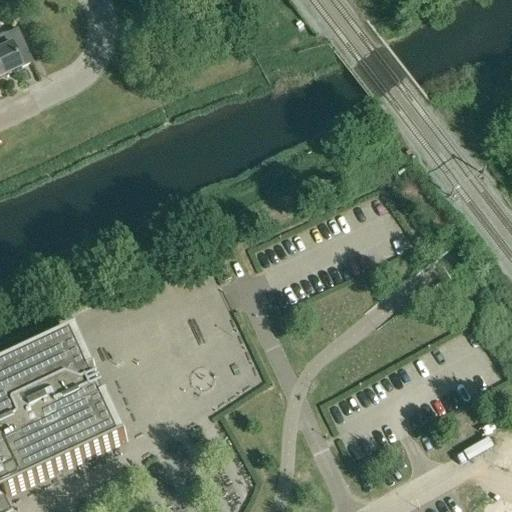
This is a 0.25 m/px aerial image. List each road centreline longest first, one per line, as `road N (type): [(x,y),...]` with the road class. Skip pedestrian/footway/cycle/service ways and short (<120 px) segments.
road 1 (residential): [(0,116),(91,74),(107,33),(102,9)]
road 2 (residential): [(386,511),(476,461),(511,457)]
